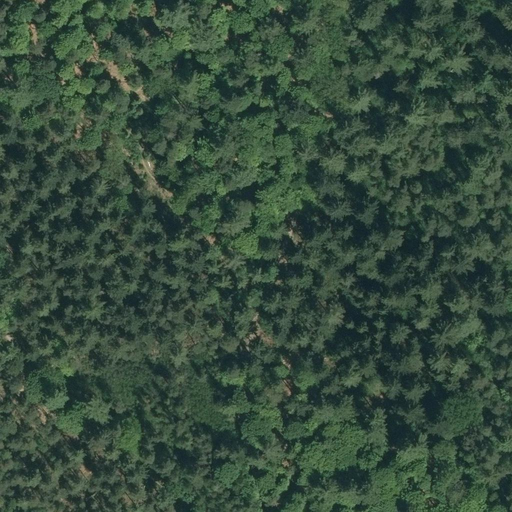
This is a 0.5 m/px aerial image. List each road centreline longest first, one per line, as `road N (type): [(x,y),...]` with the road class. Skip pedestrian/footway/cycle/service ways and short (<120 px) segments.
road 1 (track): [(239,369),(325,190),(336,122)]
road 2 (track): [(0,335),(190,511)]
road 3 (track): [(260,511),(239,369)]
road 4 (track): [(341,0),(336,122)]
